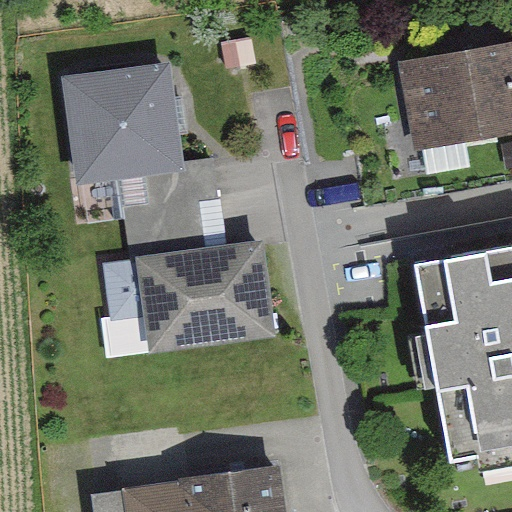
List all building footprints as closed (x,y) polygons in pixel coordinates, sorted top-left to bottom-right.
[(511,36),(396,56),(413,151),(511,133),(511,36)] [(174,58),(65,73),(81,184),(189,169),(174,58)] [(259,225),(130,245),(148,356),(277,336),(259,225)] [(511,239),(415,259),(454,457),(511,445),(511,239)] [(287,511),(281,464),(120,486),(123,511),(287,511)]
